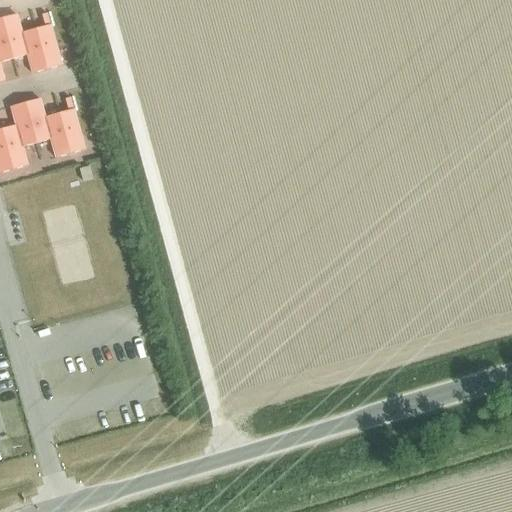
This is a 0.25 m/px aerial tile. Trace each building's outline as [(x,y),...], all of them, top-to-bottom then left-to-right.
[(39,44),(35,30),(20,34),(15,16),(1,20),(8,46),(23,43),(24,48),(39,44)] [(0,48),(8,46),(1,20),(0,20),(0,48)] [(39,44),(46,71),(60,67),(49,26),(35,30),(39,44)] [(23,43),(8,46),(12,60),(26,57),(31,75),(46,71),(39,44),(24,48),(23,43)] [(0,72),(0,63),(12,60),(8,46),(0,48),(0,83),(3,83),(0,72)] [(62,129),(58,115),(44,119),(39,100),(24,104),(31,129),(31,131),(46,127),(47,133),(60,129),(62,129)] [(0,131),(4,145),(9,143),(19,141),(17,135),(31,131),(31,129),(24,104),(10,108),(15,127),(0,131)] [(58,115),(62,129),(69,155),(84,151),(72,111),(58,115)] [(55,159),(67,156),(69,155),(62,129),(60,129),(47,133),(46,127),(31,131),(35,145),(50,141),(55,159)] [(0,174),(12,171),(4,145),(0,131),(0,130),(0,174)] [(9,143),(4,145),(12,171),(16,170),(26,167),(21,149),(35,145),(31,131),(17,135),(19,141),(9,143)]
